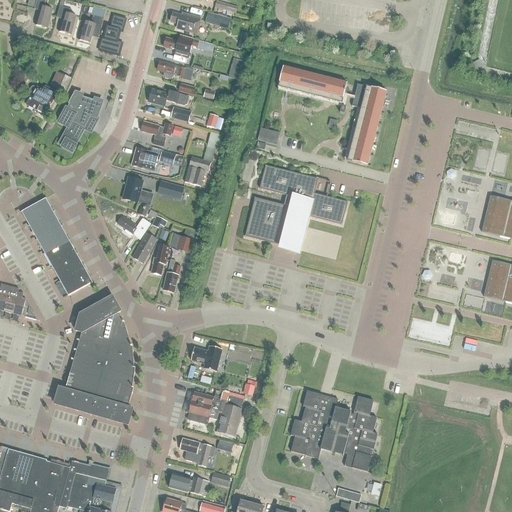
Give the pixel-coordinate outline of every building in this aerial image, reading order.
[(39,11),(35,26),(47,29),(52,11),(43,9),(45,0),(36,0),(34,10),(39,11)] [(214,8),(235,14),(237,8),(216,2),(214,8)] [(59,32),(71,36),(76,17),(70,16),(71,11),(59,8),(56,18),(62,19),(59,32)] [(205,23),(228,30),(231,20),(208,13),(205,23)] [(176,29),(196,35),(200,19),(186,15),(185,17),(173,14),(170,23),(178,25),(176,29)] [(82,22),(77,41),(90,44),(92,37),(98,39),(103,19),(92,16),(90,24),(82,22)] [(99,51),(107,53),(119,56),(122,44),(116,43),(119,31),(122,32),(125,20),(113,17),(110,28),(107,28),(104,40),(102,39),(99,51)] [(177,52),(176,56),(188,60),(192,46),(197,47),(198,42),(184,38),(182,43),(166,39),(163,48),(177,52)] [(197,48),(196,50),(206,52),(208,45),(198,42),(197,47),(197,48)] [(159,63),(157,71),(164,73),(163,77),(164,79),(170,80),(171,79),(172,75),(182,78),(182,80),(190,82),(193,71),(185,69),(159,63)] [(277,88),(278,88),(341,105),(344,94),(347,84),(283,68),(277,88)] [(57,73),(53,83),(60,86),(58,90),(64,93),(70,79),(57,73)] [(180,85),(179,91),(180,92),(193,96),(195,88),(180,85)] [(346,161),(367,166),(386,92),(357,85),(351,107),(360,109),(346,161)] [(27,106),(44,116),(56,94),(51,90),(49,94),(37,87),(36,89),(34,88),(32,89),(30,92),(30,94),(32,95),(27,106)] [(207,92),(205,97),(213,99),(215,90),(212,89),(211,93),(207,92)] [(152,90),(148,103),(164,107),(166,102),(177,104),(184,106),(186,105),(188,98),(179,95),(167,92),(166,94),(152,90)] [(66,110),(58,124),(68,129),(59,145),(62,146),(62,148),(72,153),(76,146),(75,146),(84,130),(91,133),(98,120),(94,118),(97,111),(99,112),(102,102),(95,100),(94,102),(82,97),(82,95),(76,93),(67,110),(66,110)] [(173,111),(171,119),(188,123),(190,116),(191,114),(173,109),(173,111)] [(211,122),(208,121),(206,127),(214,129),(218,117),(213,116),(211,122)] [(163,128),(159,127),(158,127),(158,126),(143,122),(141,132),(155,136),(153,144),(163,147),(165,141),(166,138),(163,137),(163,135),(170,137),(173,126),(164,124),(163,128)] [(260,129),(257,141),(277,146),(280,134),(260,129)] [(213,133),(205,161),(215,163),(223,135),(213,133)] [(150,152),(136,148),(131,166),(153,172),(158,156),(150,154),(150,152)] [(158,162),(173,166),(175,156),(161,152),(158,162)] [(191,158),(184,183),(200,188),(205,172),(208,173),(210,163),(191,158)] [(284,206),(254,198),(244,237),(290,249),(290,251),(299,253),(308,217),(341,226),(347,203),(314,194),(318,180),(265,166),(259,189),(286,196),(284,206)] [(451,180),(455,177),(455,172),(451,170),(446,172),(447,177),(451,180)] [(137,203),(137,202),(144,203),(146,194),(140,192),(142,182),(128,179),(123,200),(137,203)] [(161,183),(158,195),(180,201),(183,189),(161,183)] [(481,232),(511,240),(511,239),(511,265),(511,266),(491,261),(491,262),(494,262),(486,297),(483,296),(483,297),(511,303),(511,201),(490,196),(489,197),(492,198),(484,232),(481,231),(481,232)] [(20,213),(67,297),(93,283),(46,199),(20,213)] [(137,215),(145,218),(149,208),(141,205),(137,215)] [(157,214),(151,211),(148,216),(154,219),(157,214)] [(139,240),(146,230),(148,228),(142,224),(138,230),(137,229),(138,227),(123,216),(117,224),(125,230),(124,231),(132,236),(134,234),(135,235),(134,236),(139,240)] [(156,217),(152,226),(156,228),(158,229),(160,226),(163,220),(161,219),(157,217),(156,217)] [(141,244),(138,249),(132,259),(143,265),(157,241),(146,235),(141,244)] [(175,250),(190,255),(194,242),(180,237),(175,250)] [(154,264),(151,274),(160,276),(162,267),(165,267),(169,249),(160,246),(157,259),(154,259),(153,264),(154,264)] [(163,291),(174,293),(177,283),(179,283),(181,276),(179,276),(181,267),(174,265),(175,261),(171,260),(167,273),(163,291)] [(432,276),(429,271),(424,271),(422,276),(425,280),(429,280),(432,276)] [(0,311),(21,317),(21,316),(24,317),(24,318),(35,321),(37,320),(26,301),(25,301),(25,300),(22,299),(23,294),(18,293),(19,290),(1,285),(0,287),(0,311)] [(127,409),(133,389),(132,388),(135,369),(134,368),(132,347),(131,347),(124,323),(122,324),(117,314),(120,313),(112,298),(80,316),(75,332),(81,334),(69,376),(66,377),(64,379),(64,382),(64,384),(66,386),(65,391),(58,402),(124,421),(126,414),(128,415),(130,414),(131,413),(131,411),(130,410),(127,409)] [(194,349),(191,361),(206,365),(204,370),(216,373),(222,351),(208,347),(207,353),(194,349)] [(254,387),(252,386),(247,385),(244,395),(252,397),(254,387)] [(226,401),(193,392),(187,413),(188,414),(187,420),(206,425),(207,419),(221,422),(218,433),(233,437),(243,400),(228,396),(226,401)] [(294,421),(290,436),(295,437),(291,452),(318,460),(320,450),(343,456),(343,455),(347,456),(344,467),(367,473),(371,457),(369,457),(371,450),(373,450),(377,435),(372,434),(376,419),(375,419),(369,417),(373,402),(358,398),(353,415),(350,414),(351,413),(335,409),(338,400),(330,398),(307,392),(302,407),(305,408),(301,423),(294,421)] [(213,458),(215,448),(203,445),(199,444),(182,439),(180,450),(186,452),(184,461),(194,463),(194,462),(198,463),(198,466),(205,468),(208,457),(213,458)] [(217,449),(229,452),(231,445),(219,441),(217,449)] [(8,450),(0,478),(0,501),(0,502),(0,501),(0,510),(0,511),(10,511),(11,508),(12,505),(22,508),(21,511),(20,511),(57,511),(59,507),(70,469),(70,467),(65,466),(65,467),(59,466),(59,464),(56,463),(55,465),(49,463),(46,462),(47,461),(8,450)] [(70,469),(59,507),(66,509),(67,507),(81,511),(86,511),(101,511),(102,508),(110,510),(115,490),(104,487),(105,482),(106,480),(106,479),(108,471),(91,467),(91,469),(71,464),(71,465),(70,467),(70,469)] [(211,480),(229,485),(231,479),(213,473),(211,480)] [(208,482),(199,480),(193,478),(192,482),(190,481),(191,479),(183,477),(183,478),(172,475),(169,488),(187,493),(187,492),(190,493),(189,493),(198,495),(204,497),(208,482)] [(338,489),(336,497),(343,499),(346,491),(338,489)] [(353,493),(346,491),(343,499),(351,502),(353,493)] [(353,493),(351,502),(359,504),(361,496),(360,496),(353,493)] [(188,511),(185,511),(186,505),(181,504),(166,499),(162,511),(188,511)] [(249,511),(252,505),(240,502),(237,511),(249,511)]
